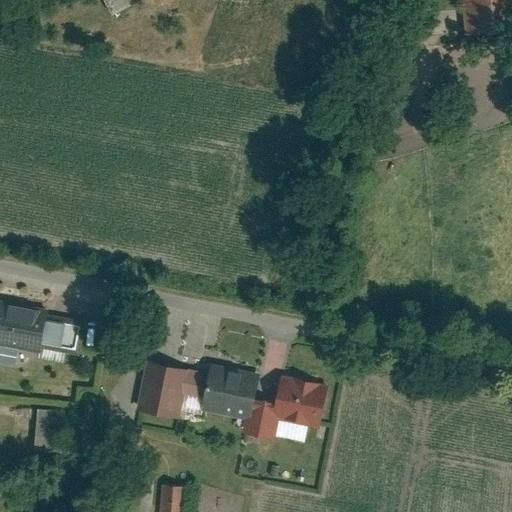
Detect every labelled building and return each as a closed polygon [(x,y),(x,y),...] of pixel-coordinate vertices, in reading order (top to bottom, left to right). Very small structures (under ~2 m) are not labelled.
[(101,0),(109,15),(137,0),(101,0)] [(511,0),(452,0),(455,28),(511,23),(511,0)] [(46,306),(0,298),(0,341),(40,348),(41,342),(45,317),(46,306)] [(45,317),(41,342),(79,348),(83,323),(45,317)] [(187,367),(146,359),(137,406),(178,413),(179,407),(187,367)] [(255,396),(259,374),(209,364),(208,371),(201,405),(251,415),(255,396)] [(187,367),(179,407),(200,411),(201,405),(208,371),(187,367)] [(275,435),(279,415),(322,423),(330,384),(280,374),(275,400),(255,396),(251,415),(248,430),(275,435)] [(32,406),(28,443),(60,446),(63,409),(32,406)] [(186,511),(189,487),(165,485),(162,511),(186,511)]
